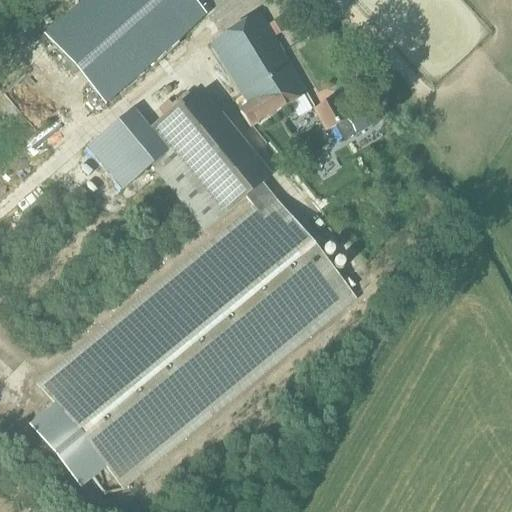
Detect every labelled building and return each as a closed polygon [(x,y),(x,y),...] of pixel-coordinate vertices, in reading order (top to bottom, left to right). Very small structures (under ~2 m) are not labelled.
[(191,0),(84,0),(45,34),(107,107),(178,45),(175,41),(204,15),(191,0)] [(251,127),(304,94),(259,18),(211,47),(251,109),(243,112),(251,127)] [(277,22),(269,26),(275,36),(282,31),(277,22)] [(254,207),(271,194),(260,181),(267,176),(201,97),(184,111),(179,107),(147,132),(130,112),(86,149),(120,190),(167,152),(219,214),(243,195),(254,207)] [(314,109),(327,131),(346,120),(333,98),(314,109)] [(369,116),(351,126),(356,135),(374,126),(369,116)] [(25,189),(30,203),(50,195),(45,181),(25,189)] [(271,194),(254,207),(41,381),(122,482),(353,295),(271,194)]
